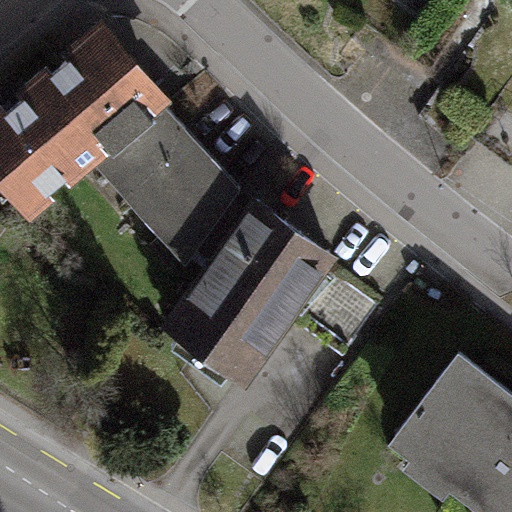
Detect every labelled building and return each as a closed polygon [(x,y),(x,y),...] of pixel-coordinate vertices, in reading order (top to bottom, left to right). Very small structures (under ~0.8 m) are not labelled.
[(161,99),(95,21),(0,100),(0,203),(15,221),(85,162),(161,99)] [(230,192),(161,99),(85,162),(177,264),(230,192)] [(327,262),(230,192),(177,264),(141,314),(238,384),(327,262)] [(359,340),(382,306),(348,283),(325,317),(359,340)] [(495,511),(511,511),(511,393),(493,381),(433,471),(495,511)]
